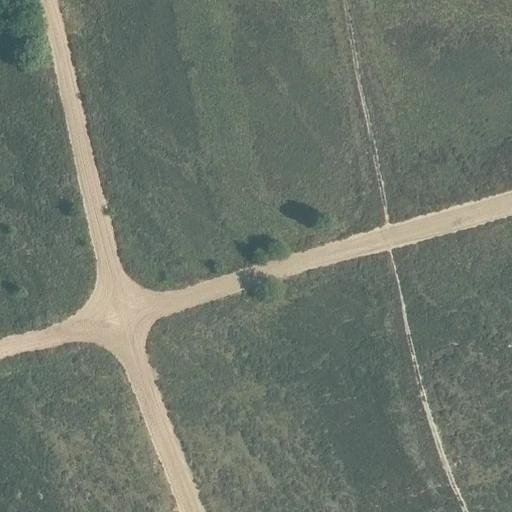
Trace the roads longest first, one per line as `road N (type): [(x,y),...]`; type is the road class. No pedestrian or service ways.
road 1 (track): [(390,236),(0,348)]
road 2 (track): [(45,0),(120,318)]
road 3 (track): [(194,511),(120,318)]
road 4 (track): [(390,236),(511,200)]
